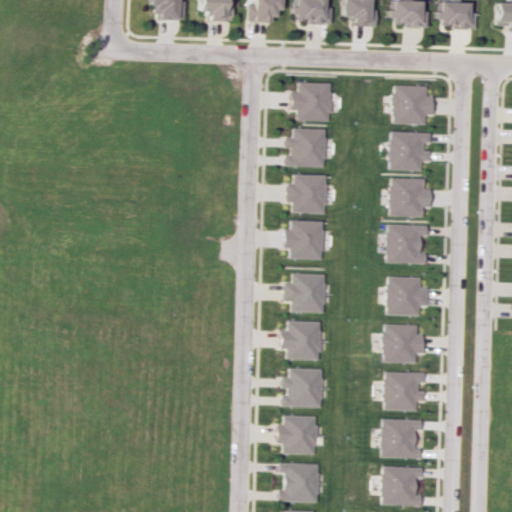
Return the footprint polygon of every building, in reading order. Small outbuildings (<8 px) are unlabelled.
[(178,0),(143,0),(144,7),(154,7),(153,18),(178,19),(178,0)] [(193,0),(193,10),(203,11),(202,19),(226,20),(227,3),(221,3),(221,0),(193,0)] [(275,0),(248,0),(248,4),(242,4),(241,21),(268,22),(268,9),(276,9),(275,0)] [(290,0),(290,6),(288,6),(288,19),(303,20),(303,23),(326,24),(326,6),(319,6),(319,0),(290,0)] [(371,25),(371,8),(364,8),(364,0),(336,0),(336,16),(346,16),(346,25),(371,25)] [(421,27),(421,10),(415,10),(415,0),(384,0),(384,23),(398,23),(398,26),(421,27)] [(446,28),(469,29),(469,12),(463,12),(463,2),(432,1),(431,23),(446,23),(446,28)] [(511,1),(489,1),(490,25),(501,25),(501,31),(511,30),(511,1)] [(292,80),(325,81),(323,120),(291,119),(292,80)] [(388,84),(421,85),(420,122),(387,121),(388,84)] [(287,125),(321,126),(320,166),(287,165),(287,125)] [(386,129),(419,130),(418,168),(384,167),(386,129)] [(287,173),(320,174),(318,213),(285,211),(287,173)] [(384,176),(417,177),(416,215),(383,214),(384,176)] [(284,220),(318,221),(317,258),(283,257),(284,220)] [(382,223),(415,224),(414,262),(381,261),(382,223)] [(285,273),(318,274),(317,311),(284,310),(285,273)] [(382,275),(415,276),(414,314),(381,313),(382,275)] [(280,320),(313,321),(312,358),(278,357),(280,320)] [(378,324),(411,325),(410,362),(376,361),(378,324)] [(281,367),(315,368),(314,406),(280,405),(281,367)] [(378,371),(412,372),(411,409),(377,408),(378,371)] [(276,414),(309,415),(308,453),(274,452),(276,414)] [(376,419),(409,420),(408,458),(375,457),(376,419)] [(278,463),(312,464),(310,501),(277,500),(278,463)] [(377,465),(410,466),(409,504),(375,503),(377,465)]
